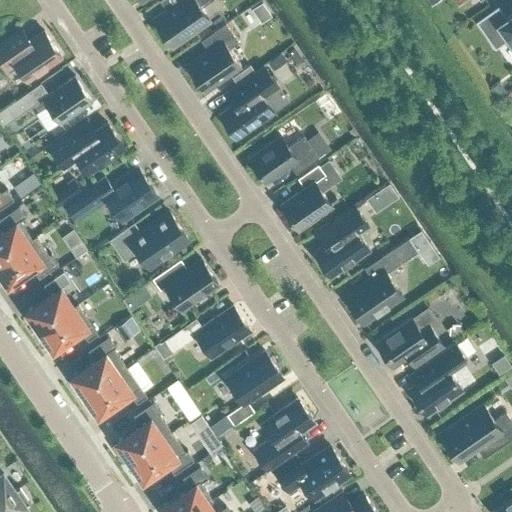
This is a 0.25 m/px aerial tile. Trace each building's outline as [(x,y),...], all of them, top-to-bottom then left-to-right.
[(176,0),(152,17),(171,43),(208,17),(200,5),(207,0),(176,0)] [(257,1),(244,10),(251,21),(264,12),(257,1)] [(511,10),(505,15),(497,4),(475,18),(493,45),(507,36),(511,43),(511,10)] [(203,89),(223,75),(240,63),(228,46),(237,39),(224,21),(200,38),(206,47),(184,63),(203,89)] [(13,33),(0,42),(0,58),(7,69),(15,64),(25,78),(60,54),(43,29),(21,44),(13,33)] [(281,50),(266,60),(272,68),(286,58),(281,50)] [(235,81),(254,68),(249,62),(231,74),(235,81)] [(272,109),(262,95),(277,85),(263,63),(224,89),(232,101),(217,111),(234,135),(272,109)] [(91,98),(74,73),(41,96),(58,121),(91,98)] [(498,78),(488,86),(495,96),(505,88),(498,78)] [(287,99),(277,85),(262,95),(272,109),(287,99)] [(28,88),(0,106),(0,121),(1,123),(36,100),(28,88)] [(87,118),(74,127),(49,145),(62,164),(76,155),(86,169),(122,144),(106,120),(94,128),(87,118)] [(263,178),(288,161),(295,171),(318,155),(311,145),(295,156),(280,134),(256,151),(249,156),(263,178)] [(296,225),(322,207),(330,202),(313,179),(324,172),(317,161),(296,175),(303,185),(280,201),(296,225)] [(104,194),(119,215),(154,190),(137,166),(126,173),(125,172),(110,182),(103,172),(82,187),(62,200),(73,215),(104,194)] [(50,193),(58,204),(62,200),(82,187),(74,176),(50,193)] [(392,191),(386,182),(372,191),(378,200),(392,191)] [(0,205),(13,197),(5,185),(0,188),(0,205)] [(0,258),(31,237),(18,219),(25,214),(17,203),(0,214),(0,220),(4,226),(0,228),(0,258)] [(354,204),(326,223),(333,234),(312,248),(318,257),(317,257),(323,265),(329,273),(367,246),(356,230),(367,222),(354,204)] [(132,221),(109,237),(122,256),(136,247),(147,263),(186,236),(168,210),(138,230),(132,221)] [(405,232),(378,251),(389,267),(416,248),(426,262),(439,253),(418,223),(405,232)] [(36,233),(31,237),(0,258),(0,273),(7,283),(31,266),(38,276),(58,262),(50,250),(48,252),(36,233)] [(179,256),(151,275),(159,286),(164,283),(180,306),(217,281),(200,256),(186,266),(179,256)] [(400,292),(382,266),(343,293),(361,319),(400,292)] [(24,309),(38,328),(72,304),(52,275),(42,282),(49,291),(24,309)] [(96,332),(76,302),(38,328),(52,348),(80,329),(86,338),(96,332)] [(232,302),(201,324),(195,315),(159,340),(167,352),(195,333),(209,354),(249,327),(232,302)] [(413,362),(441,342),(427,322),(419,328),(410,315),(375,339),(391,362),(406,352),(413,362)] [(69,374),(83,393),(126,364),(113,346),(115,344),(107,333),(87,347),(94,357),(69,374)] [(464,354),(454,339),(409,369),(416,379),(407,386),(425,412),(461,387),(447,366),(464,354)] [(263,348),(224,375),(242,400),(225,412),(232,422),(253,408),(246,398),(281,374),(263,348)] [(509,363),(501,352),(489,360),(496,371),(509,363)] [(126,364),(83,393),(97,413),(130,390),(136,400),(146,393),(126,364)] [(312,419),(296,395),(261,420),(270,434),(251,447),(265,467),(305,440),(298,429),(312,419)] [(114,439),(128,458),(171,429),(158,411),(160,410),(152,398),(132,412),(139,422),(114,439)] [(511,434),(511,420),(504,409),(492,417),(482,402),(449,424),(439,432),(457,458),(480,442),(486,452),(511,434)] [(221,442),(216,434),(208,422),(195,431),(209,451),(221,442)] [(171,429),(128,458),(142,478),(166,461),(173,471),(193,457),(185,446),(183,447),(171,429)] [(287,488),(300,479),(311,495),(315,493),(316,495),(325,489),(324,486),(347,470),(329,444),(301,463),(294,453),(273,468),(287,488)] [(18,484),(16,485),(2,464),(0,465),(0,511),(16,511),(29,504),(27,501),(29,500),(18,484)] [(159,504),(165,511),(189,511),(201,504),(211,497),(191,468),(181,475),(188,484),(159,504)] [(349,501),(341,489),(307,511),(376,511),(363,491),(349,501)] [(511,511),(511,494),(504,500),(505,502),(495,510),(496,511),(511,511)] [(206,511),(201,504),(189,511),(230,511),(224,503),(210,511),(206,511)]
